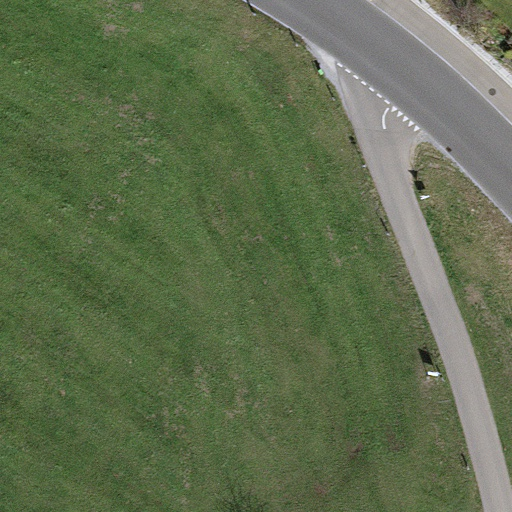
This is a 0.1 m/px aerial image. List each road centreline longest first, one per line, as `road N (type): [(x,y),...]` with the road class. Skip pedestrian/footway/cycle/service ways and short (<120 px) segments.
road 1 (unclassified): [(347,27),(498,511)]
road 2 (secondary): [(347,27),(511,173)]
